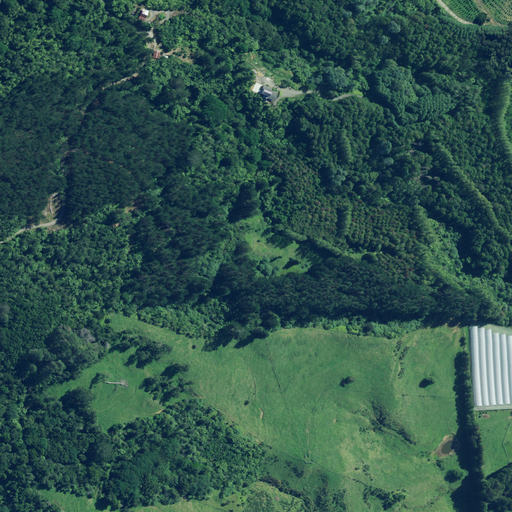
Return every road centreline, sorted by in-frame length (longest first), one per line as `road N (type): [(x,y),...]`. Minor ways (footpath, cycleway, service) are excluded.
road 1 (track): [(0,246),(63,218),(85,129),(105,96),(146,64),(149,38),(120,22),(107,0)]
road 2 (track): [(285,95),(372,99),(401,125),(455,106),(423,69),(511,54)]
